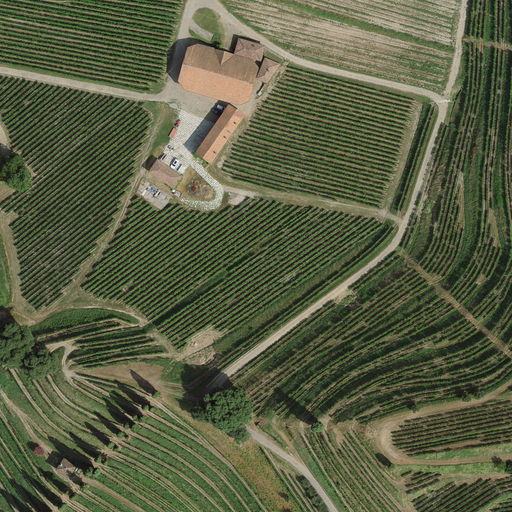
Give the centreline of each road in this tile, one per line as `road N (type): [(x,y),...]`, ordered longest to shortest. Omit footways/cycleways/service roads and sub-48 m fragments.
road 1 (track): [(208,0),(289,58),(430,92),(440,110),(407,223),(388,249),(219,392),(219,404),(302,472),(335,511)]
road 2 (track): [(511,456),(398,463),(381,435),(383,425),(488,402),(511,385)]
road 3 (track): [(190,0),(156,97),(0,73)]
road 4 (track): [(407,223),(221,186)]
